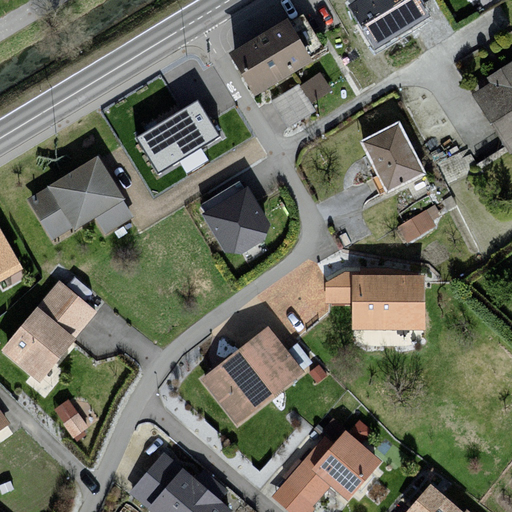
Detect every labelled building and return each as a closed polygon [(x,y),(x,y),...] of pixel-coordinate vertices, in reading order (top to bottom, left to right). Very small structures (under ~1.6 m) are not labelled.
[(419,0),(351,0),(345,3),(373,51),(430,17),(419,0)] [(280,22),(223,56),(247,99),(305,66),(280,22)] [(469,96),(505,155),(511,150),(511,67),(510,63),(481,80),(485,88),(469,96)] [(274,96),(288,120),(336,92),(323,68),(274,96)] [(198,101),(138,136),(159,171),(219,136),(198,101)] [(354,143),(382,193),(421,175),(393,126),(354,143)] [(92,160),(23,199),(52,250),(92,227),(100,241),(128,225),(92,160)] [(248,187),(203,212),(225,253),(242,254),(266,240),(270,225),(248,187)] [(432,204),(402,223),(411,236),(440,217),(432,204)] [(0,238),(0,285),(20,274),(0,238)] [(418,331),(417,277),(348,276),(342,273),(321,285),(322,304),(344,306),(345,332),(418,331)] [(54,283),(0,348),(0,353),(37,384),(93,315),(54,283)] [(262,325),(195,378),(233,425),(299,372),(262,325)] [(74,433),(90,424),(72,394),(56,404),(74,433)] [(327,490),(341,502),(374,465),(339,433),(332,440),(318,434),(283,482),(308,507),(327,490)] [(228,511),(229,511),(160,453),(123,495),(143,511),(228,511)] [(459,511),(424,485),(403,511),(459,511)]
